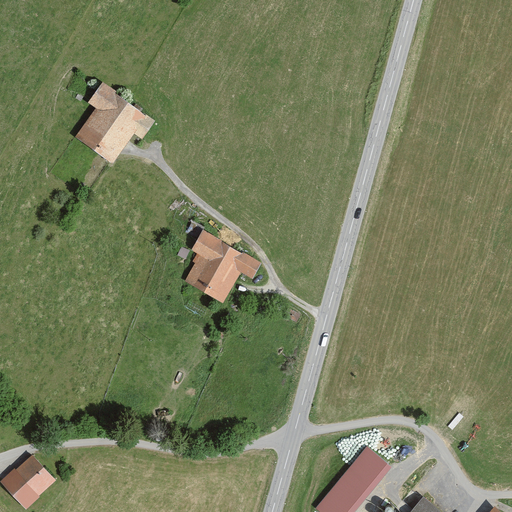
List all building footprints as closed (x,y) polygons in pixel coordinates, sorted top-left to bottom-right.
[(157,119),(102,81),(88,101),(97,107),(77,136),(114,162),(135,133),(143,139),(157,119)] [(262,261),(203,229),(192,250),(201,254),(186,282),(224,302),(240,272),(252,279),(262,261)] [(354,511),(392,465),(368,445),(317,508),(322,511),(354,511)] [(34,454),(3,481),(26,508),(57,480),(34,454)] [(489,511),(444,511),(425,495),(410,511),(504,511),(496,505),(489,511)]
